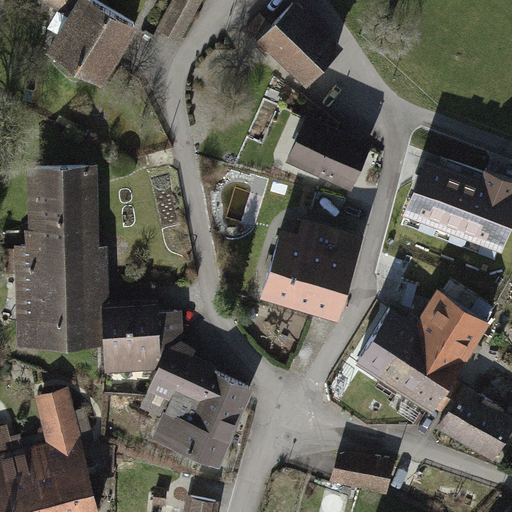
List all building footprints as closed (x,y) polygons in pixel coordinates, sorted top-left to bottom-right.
[(45,0),(68,13),(75,0),(45,0)] [(141,20),(107,0),(75,0),(68,13),(48,45),(105,79),(141,20)] [(202,0),(172,0),(158,27),(181,39),(202,0)] [(347,43),(301,0),(292,0),(273,21),(255,40),(269,53),(272,49),(309,84),(347,43)] [(255,40),(273,21),(261,9),(243,28),(255,40)] [(374,139),(309,110),(287,159),(353,188),(374,139)] [(472,172),(433,156),(413,205),(491,237),(511,188),(511,176),(476,162),(472,172)] [(100,159),(30,162),(32,226),(27,226),(27,242),(16,242),(19,343),(106,341),(103,299),(112,298),(110,241),(103,241),(100,159)] [(300,228),(284,223),(263,292),(341,315),(366,233),(304,214),(300,228)] [(416,319),(390,303),(356,361),(432,410),(436,406),(454,375),(490,320),(437,286),(416,319)] [(106,341),(107,369),(157,367),(165,346),(185,336),(183,307),(160,308),(159,296),(112,298),(103,299),(106,341)] [(198,346),(185,336),(165,346),(157,367),(141,405),(163,415),(153,436),(222,464),(256,384),(217,367),(219,361),(195,351),(198,346)] [(511,388),(503,404),(454,375),(436,406),(444,411),(436,425),(493,458),(509,431),(511,433),(511,388)] [(35,392),(47,439),(38,441),(55,511),(102,511),(85,444),(95,442),(86,406),(76,409),(69,383),(35,392)] [(0,424),(0,450),(25,444),(22,431),(11,433),(8,422),(0,424)] [(0,511),(55,511),(38,441),(25,444),(0,450),(0,511)] [(343,451),(337,450),(330,479),(387,491),(394,458),(348,448),(343,451)] [(218,511),(221,498),(188,492),(183,511),(218,511)]
